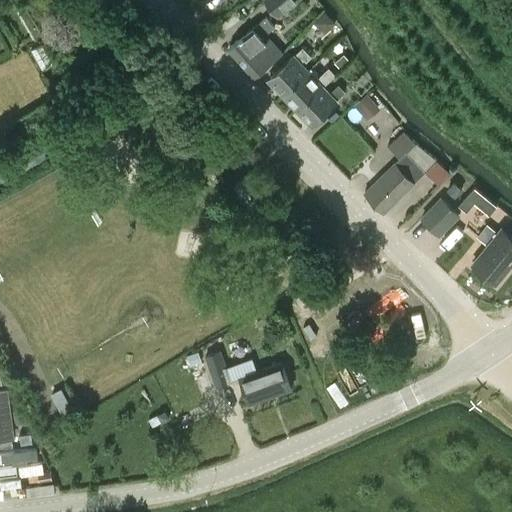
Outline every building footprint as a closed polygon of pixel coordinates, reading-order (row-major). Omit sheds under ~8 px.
[(299,0),(262,0),(277,18),(299,0)] [(323,13),(313,23),(324,34),(334,25),(323,13)] [(229,47),(242,61),(266,41),(262,36),(273,27),(264,17),(229,47)] [(254,77),(279,56),(266,41),(242,61),(254,77)] [(268,79),(282,95),(308,70),(300,63),(303,60),(306,62),(312,56),(302,47),(294,55),(268,79)] [(282,95),(297,109),(323,86),(335,75),(328,67),(316,79),(308,70),(282,95)] [(297,109),(311,125),(336,100),(345,92),(338,85),(329,93),(323,86),(297,109)] [(371,87),(365,93),(353,105),(364,117),(368,121),(386,103),(371,87)] [(394,163),(365,193),(384,212),(414,183),(425,171),(407,153),(416,144),(403,131),(387,146),(399,158),(394,163)] [(425,171),(439,185),(451,174),(437,159),(425,171)] [(458,205),(466,211),(474,202),(466,196),(458,205)] [(439,234),(459,214),(441,198),(422,218),(439,234)] [(496,283),(511,263),(511,234),(502,227),(494,237),(472,263),(496,283)] [(274,325),(269,315),(257,321),(261,331),(274,325)] [(200,353),(218,349),(216,339),(198,343),(200,353)] [(282,361),(240,376),(250,404),(292,389),(282,361)] [(0,440),(15,438),(11,413),(11,411),(8,388),(0,388),(0,440)]
